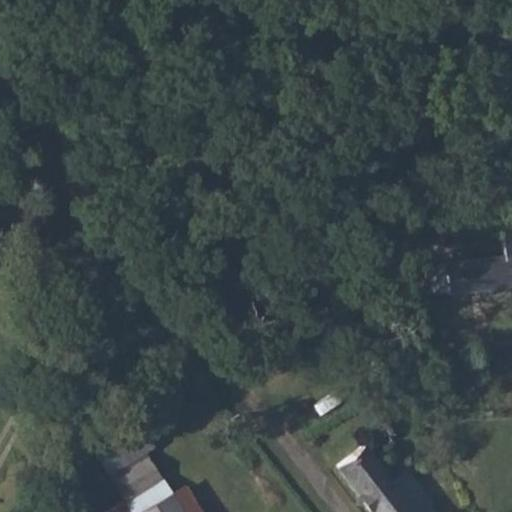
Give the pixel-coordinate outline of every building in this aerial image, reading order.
[(405,181),(407,182),(411,183),(415,182),(418,178),(419,174),(417,170),(413,168),(410,168),(406,169),(404,172),(403,177),(405,181)] [(502,254),(424,266),(428,293),(511,281),(511,217),(497,220),(502,254)] [(414,355),(401,357),(400,358),(401,361),(404,363),(408,363),(410,363),(411,362),(413,360),(414,355)] [(204,511),(188,480),(171,488),(142,432),(99,454),(113,481),(115,480),(124,498),(97,511),(204,511)] [(371,511),(413,511),(427,502),(429,501),(405,469),(391,480),(362,444),(334,465),(371,511)]
